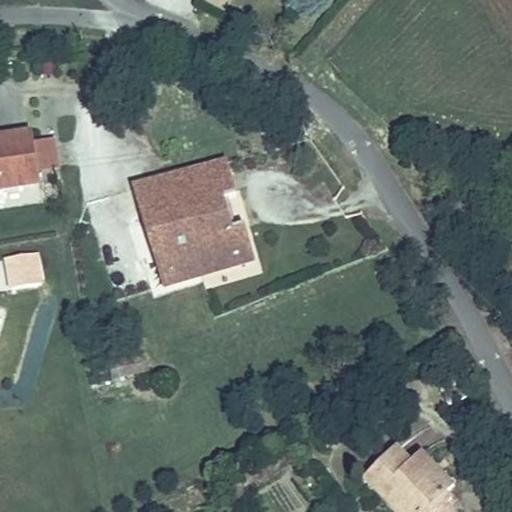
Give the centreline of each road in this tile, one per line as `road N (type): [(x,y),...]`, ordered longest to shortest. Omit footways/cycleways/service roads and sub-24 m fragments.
road 1 (residential): [(511,404),(418,228),(354,136),(314,95),(256,61),(180,37)]
road 2 (residential): [(180,37),(123,24),(0,16)]
